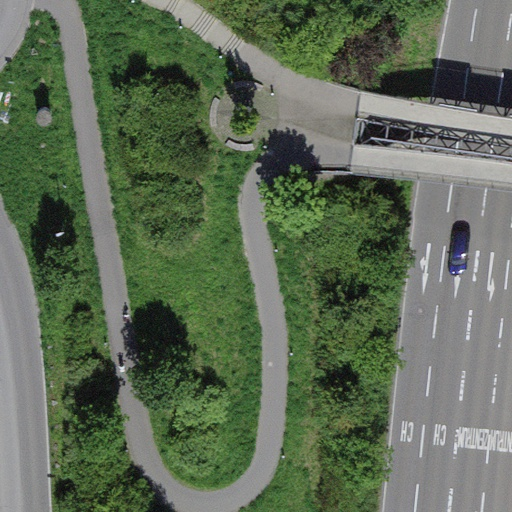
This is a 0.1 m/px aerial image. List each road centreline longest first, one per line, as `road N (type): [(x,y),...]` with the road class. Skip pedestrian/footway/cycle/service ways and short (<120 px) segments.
road 1 (primary): [(511,4),(451,511)]
road 2 (residential): [(0,299),(9,329),(20,511)]
